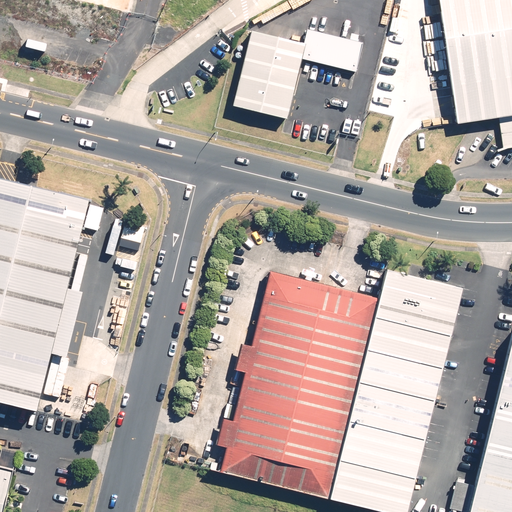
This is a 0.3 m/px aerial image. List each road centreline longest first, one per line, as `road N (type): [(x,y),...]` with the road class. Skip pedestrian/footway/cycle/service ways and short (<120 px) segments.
road 1 (unclassified): [(193,163),(110,511)]
road 2 (secondary): [(511,212),(376,198),(193,163)]
road 3 (secondary): [(193,163),(0,116)]
